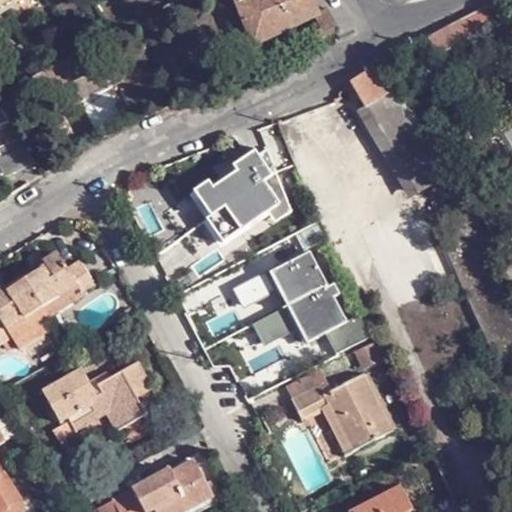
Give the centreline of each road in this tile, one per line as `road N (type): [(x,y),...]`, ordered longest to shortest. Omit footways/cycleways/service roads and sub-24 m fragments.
road 1 (residential): [(92,182),(268,511)]
road 2 (residential): [(419,20),(92,182)]
